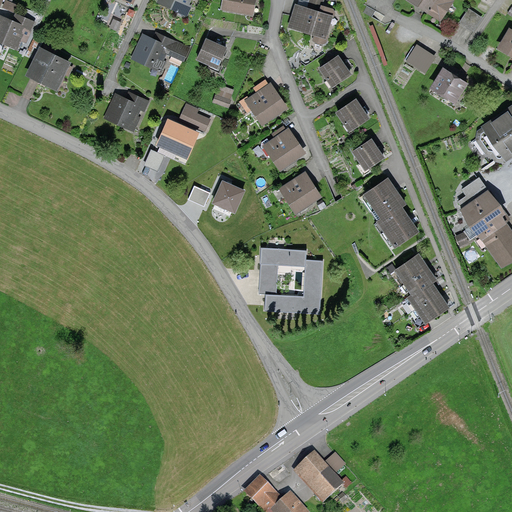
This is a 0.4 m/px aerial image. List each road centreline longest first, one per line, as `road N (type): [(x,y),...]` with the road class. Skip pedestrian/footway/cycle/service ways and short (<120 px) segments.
road 1 (residential): [(0,108),(115,166),(188,225),(311,423)]
road 2 (secondary): [(511,287),(311,423)]
road 3 (residential): [(278,0),(271,39),(332,180)]
road 4 (secondary): [(311,423),(187,511)]
road 5 (track): [(129,511),(0,486)]
